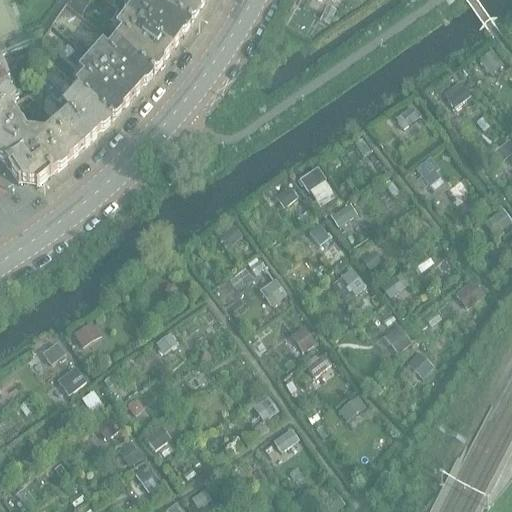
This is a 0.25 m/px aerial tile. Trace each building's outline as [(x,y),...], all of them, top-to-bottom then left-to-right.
[(81,20),(91,6),(82,0),(74,0),(67,10),(81,20)] [(207,0),(150,0),(149,2),(190,28),(201,10),(207,0)] [(190,28),(149,2),(143,12),(137,9),(134,13),(118,1),(113,9),(129,20),(118,36),(123,40),(115,49),(153,78),(166,62),(172,54),(178,45),(190,28)] [(153,78),(115,49),(107,59),(102,55),(99,59),(80,43),(69,56),(87,72),(79,81),(83,84),(75,92),(80,97),(111,125),(125,110),(139,95),(153,78)] [(492,53),(479,63),(491,79),(504,69),(492,53)] [(84,151),(102,133),(111,125),(80,97),(70,106),(42,78),(38,83),(43,88),(69,120),(46,140),(36,139),(29,189),(36,190),(37,191),(67,166),(84,151)] [(460,84),(443,97),(454,111),(471,98),(460,84)] [(36,139),(25,137),(8,111),(14,107),(8,96),(5,88),(0,90),(0,160),(18,188),(19,187),(29,189),(36,139)] [(412,109),(395,121),(403,132),(420,119),(412,109)] [(511,144),(509,142),(487,162),(496,171),(511,156),(511,144)] [(430,161),(415,173),(429,191),(440,183),(440,182),(436,176),(439,174),(430,161)] [(318,171),(299,184),(307,196),(310,195),(315,203),(331,194),(325,185),(326,184),(318,171)] [(289,190),(275,200),(283,211),(297,200),(289,190)] [(349,208),(331,220),(338,231),(357,219),(349,208)] [(511,225),(502,212),(484,226),(490,234),(494,240),(511,226),(511,225)] [(233,228),(219,240),(228,251),(242,239),(233,228)] [(318,228),(308,236),(319,249),(329,241),(318,228)] [(373,254),(361,264),(369,274),(381,265),(373,254)] [(351,272),(340,280),(341,281),(354,298),(355,299),(366,291),(351,272)] [(399,277),(381,290),(389,302),(408,289),(399,277)] [(275,283),(259,295),(271,311),(287,300),(275,283)] [(472,283),(455,297),(468,312),(485,298),(472,283)] [(91,326),(73,338),(81,351),(99,340),(91,326)] [(303,329),(290,337),(303,356),(316,347),(303,329)] [(398,329),(384,340),(397,358),(412,346),(398,329)] [(170,336),(155,346),(163,357),(177,347),(170,336)] [(56,346),(42,356),(51,368),(65,358),(56,346)] [(418,356),(407,368),(422,382),(434,370),(418,356)] [(315,358),(304,367),(306,370),(314,380),(330,368),(322,358),(318,361),(315,358)] [(75,371),(57,384),(69,400),(87,386),(75,371)] [(291,385),(285,389),(290,397),(296,394),(291,385)] [(93,395),(82,403),(92,418),(103,411),(93,395)] [(267,400),(253,411),(263,425),(278,415),(267,400)] [(358,400),(339,414),(347,425),(366,411),(358,400)] [(132,404),(127,407),(129,410),(128,410),(134,420),(144,413),(137,403),(134,406),(132,404)] [(111,420),(96,431),(106,444),(121,433),(111,420)] [(160,429),(144,441),(154,454),(169,442),(160,429)] [(291,433),(273,446),(281,457),(299,445),(291,433)] [(128,444),(116,453),(128,471),(141,462),(128,444)] [(511,451),(481,511),(485,511),(511,479),(511,451)] [(147,469),(135,478),(149,497),(161,488),(147,469)] [(431,511),(445,486),(424,511),(431,511)] [(24,490),(15,497),(24,509),(33,503),(24,490)] [(204,494),(191,502),(197,511),(200,511),(212,504),(204,494)] [(333,494),(318,506),(323,511),(340,511),(345,508),(333,494)]
